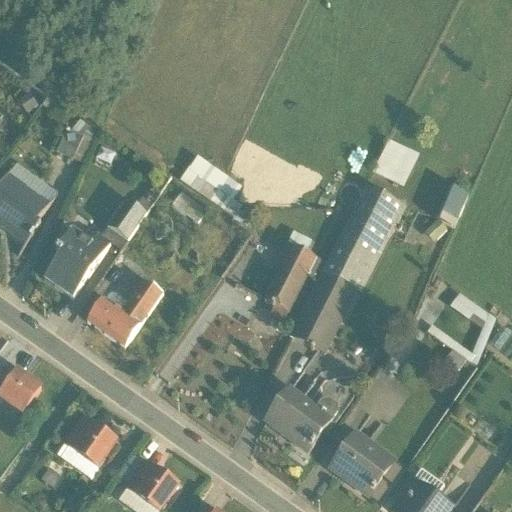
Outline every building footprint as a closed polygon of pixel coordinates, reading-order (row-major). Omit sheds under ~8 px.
[(83,169),(98,136),(80,126),(72,134),(66,132),(55,157),(83,169)] [(418,156),(386,139),(370,175),(400,190),(418,156)] [(240,191),(196,161),(187,173),(177,167),(168,179),(178,186),(241,229),(246,221),(238,215),(240,211),(231,204),(240,191)] [(49,208),(6,178),(0,186),(0,231),(25,249),(40,228),(36,226),(49,208)] [(468,190),(450,182),(434,218),(453,226),(468,190)] [(403,209),(366,189),(350,219),(343,215),(339,221),(334,218),(318,249),(331,256),(288,338),(325,357),(403,209)] [(206,215),(180,197),(170,210),(196,228),(206,215)] [(90,246),(74,235),(41,282),(72,303),(109,248),(119,255),(151,209),(140,201),(134,210),(126,204),(101,241),(96,238),(90,246)] [(307,244),(291,236),(272,273),(277,276),(262,304),(273,310),(267,323),(281,330),(305,283),(313,287),(323,267),(308,259),(311,253),(304,249),(307,244)] [(120,315),(102,301),(85,324),(123,352),(163,298),(143,283),(120,315)] [(40,393),(6,369),(0,378),(0,416),(5,420),(9,414),(19,421),(40,393)] [(315,411),(290,391),(265,426),(306,457),(338,416),(338,410),(328,403),(321,403),(315,411)] [(115,446),(82,423),(56,459),(88,483),(115,446)] [(401,468),(357,435),(329,473),(367,501),(368,500),(374,504),(401,468)] [(161,511),(178,491),(133,458),(117,481),(128,489),(117,504),(127,511),(161,511)] [(443,490),(420,474),(392,511),(450,511),(435,501),(443,490)] [(95,511),(102,505),(81,488),(77,493),(75,491),(57,511),(95,511)]
